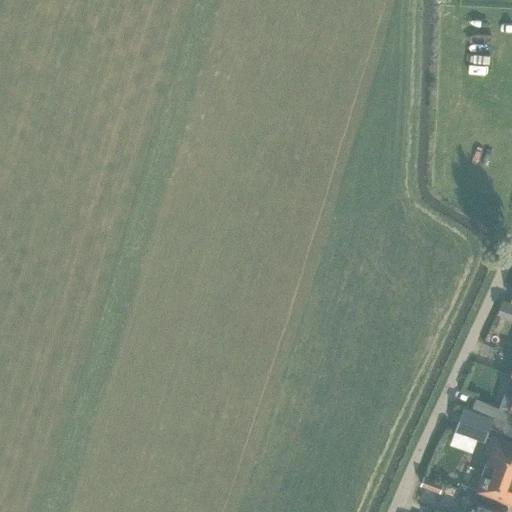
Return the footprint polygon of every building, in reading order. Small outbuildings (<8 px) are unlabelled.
[(510,314),(511,309),(511,308),(511,302),(506,300),(503,299),(497,313),(499,314),(508,318),(510,314)] [(488,376),(499,380),(502,372),(492,368),(488,376)] [(511,374),(509,380),(511,381),(511,393),(504,391),(499,406),(476,397),(472,406),(494,415),(493,416),(511,422),(511,374)] [(511,422),(493,416),(493,417),(464,406),(456,429),(485,439),(490,424),(511,432),(511,434),(511,422)] [(481,473),(483,474),(477,489),(509,501),(511,494),(511,443),(497,438),(496,439),(490,437),(485,452),(491,454),(488,461),(486,461),(481,473)] [(425,476),(424,475),(420,485),(421,485),(434,490),(437,480),(425,476)] [(433,511),(505,511),(507,506),(475,494),(468,511),(441,511),(435,509),(433,511)]
